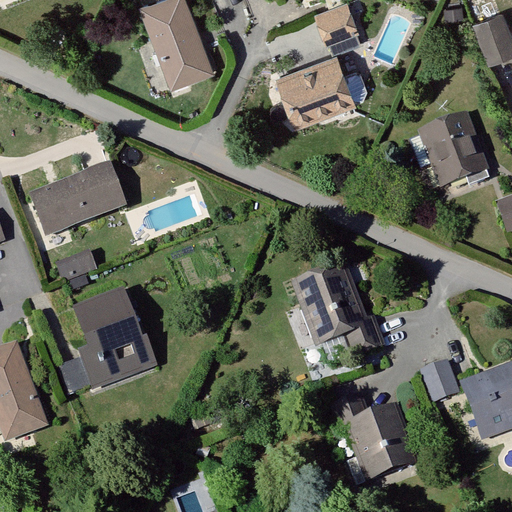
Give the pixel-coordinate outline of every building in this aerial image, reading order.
[(188,0),(151,0),(139,5),(172,89),(217,71),(188,0)] [(344,0),(334,0),(310,11),(326,46),(358,31),(344,0)] [(511,40),(501,10),(473,20),(489,64),(511,55),(511,40)] [(356,105),(337,53),(268,79),(288,131),(356,105)] [(352,75),(357,96),(369,93),(364,72),(352,75)] [(464,114),(417,131),(441,194),(488,176),(464,114)] [(107,162),(28,194),(47,241),(126,209),(107,162)] [(511,196),(496,202),(509,238),(511,236),(511,196)] [(61,259),(64,276),(99,268),(95,251),(61,259)] [(362,321),(344,266),(295,282),(318,351),(348,341),(355,362),(386,351),(374,317),(362,321)] [(129,292),(70,314),(85,354),(55,365),(66,395),(156,362),(129,292)] [(18,342),(0,348),(0,440),(1,443),(48,426),(18,342)] [(436,399),(463,388),(450,357),(423,368),(436,399)] [(511,359),(461,376),(481,436),(511,425),(511,359)] [(370,418),(362,398),(333,408),(364,493),(420,473),(397,408),(370,418)]
